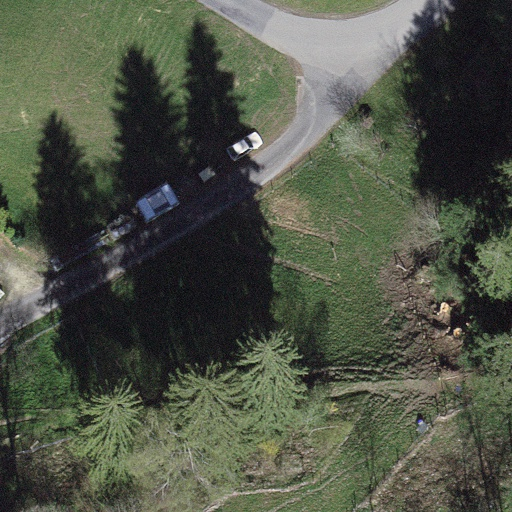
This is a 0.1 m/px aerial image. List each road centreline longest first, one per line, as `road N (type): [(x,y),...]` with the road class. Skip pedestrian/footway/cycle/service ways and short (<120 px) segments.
road 1 (track): [(0,338),(207,207),(349,96),(348,44)]
road 2 (track): [(225,0),(282,31),(348,44),(398,28),(433,0)]
